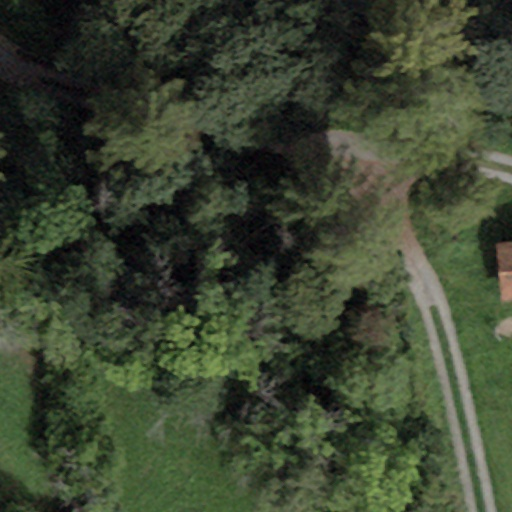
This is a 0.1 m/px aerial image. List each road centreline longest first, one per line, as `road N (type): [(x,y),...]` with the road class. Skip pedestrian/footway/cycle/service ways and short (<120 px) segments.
road 1 (track): [(484,511),(412,238),(369,129)]
road 2 (track): [(369,129),(25,0)]
road 3 (track): [(369,129),(511,175)]
